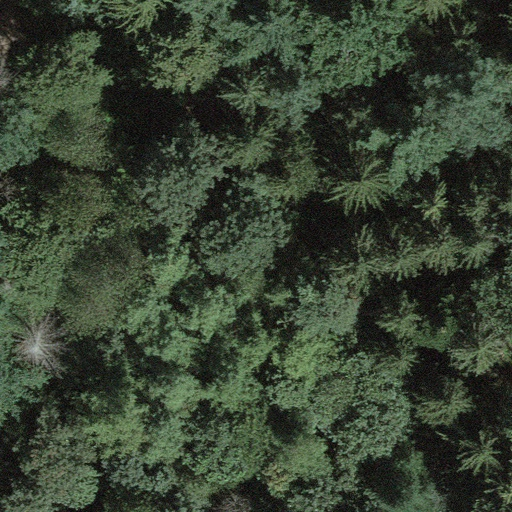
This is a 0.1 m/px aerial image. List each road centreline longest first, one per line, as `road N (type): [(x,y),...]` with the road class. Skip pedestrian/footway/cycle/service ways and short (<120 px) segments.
road 1 (track): [(131,0),(489,511)]
road 2 (track): [(145,511),(24,0)]
